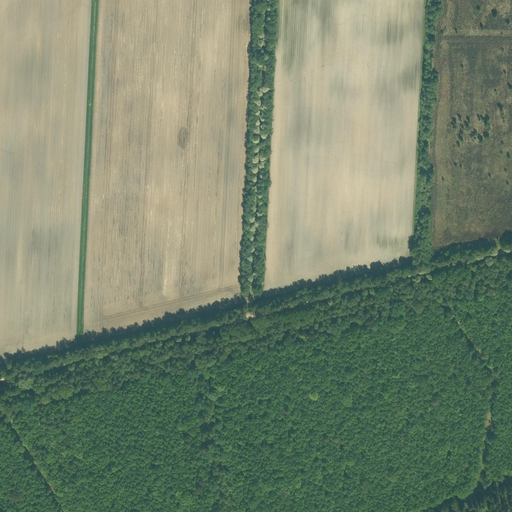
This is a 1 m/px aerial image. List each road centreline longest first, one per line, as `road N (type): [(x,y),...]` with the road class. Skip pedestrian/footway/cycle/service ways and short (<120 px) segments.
road 1 (track): [(511,249),(0,377)]
road 2 (track): [(266,0),(251,313)]
